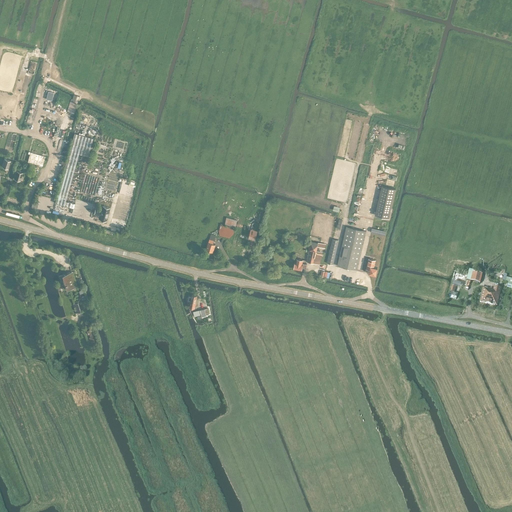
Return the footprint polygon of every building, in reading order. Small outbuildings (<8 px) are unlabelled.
[(74,132),(66,163),(75,166),(79,153),(88,156),(93,138),(74,132)] [(42,166),(45,156),(30,152),(28,161),(42,166)] [(8,168),(10,160),(4,158),(2,166),(8,168)] [(22,172),(16,170),(14,178),(20,180),(22,172)] [(382,185),(375,215),(389,218),(396,188),(382,185)] [(38,204),(32,202),(31,207),(51,212),(52,207),(45,206),(38,204)] [(106,220),(110,207),(102,205),(101,207),(96,206),(94,213),(99,215),(99,218),(106,220)] [(237,220),(233,219),(226,217),(224,225),(235,227),(237,220)] [(220,224),(219,230),(219,235),(229,237),(233,234),(235,228),(220,224)] [(366,231),(346,226),(337,265),(357,270),(366,231)] [(249,237),(256,238),(258,228),(251,227),(249,237)] [(208,242),(206,249),(213,252),(215,244),(213,243),(214,240),(216,236),(211,234),(209,239),(208,242)] [(333,264),(338,240),(332,238),(327,263),(333,264)] [(229,256),(238,259),(243,243),(234,240),(229,256)] [(322,251),(319,251),(318,251),(319,246),(325,248),(326,244),(310,240),(308,248),(309,249),(306,261),(320,264),(321,258),(322,251)] [(250,256),(252,251),(247,249),(243,259),(246,261),(250,256)] [(297,258),(296,262),(295,262),(294,268),(301,270),(302,267),(304,268),(304,267),(306,267),(307,264),(302,263),(303,259),(297,258)] [(368,258),(366,269),(369,269),(368,273),(375,274),(377,267),(374,266),(376,259),(368,258)] [(76,286),(71,272),(59,276),(60,280),(63,280),(64,284),(62,285),(63,290),(76,286)] [(473,272),(471,281),(480,283),(482,275),(473,272)] [(452,285),(452,286),(449,294),(455,296),(456,293),(454,293),(456,287),(458,287),(459,283),(453,282),(452,285)] [(493,290),(483,287),(480,302),(497,306),(498,300),(499,298),(501,288),(494,286),(493,290)] [(196,295),(192,294),(191,296),(188,296),(187,301),(190,301),(189,307),(194,308),(196,295)] [(209,314),(206,308),(192,311),(193,316),(201,314),(201,316),(205,315),(205,314),(209,314)] [(92,329),(86,331),(88,335),(89,334),(90,337),(89,337),(90,341),(96,339),(95,336),(94,332),(93,332),(92,329)]
